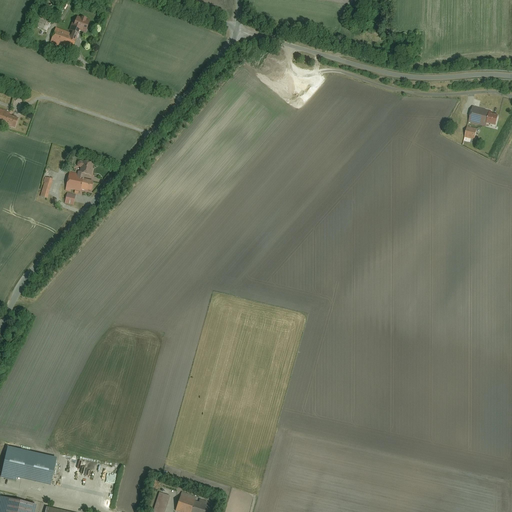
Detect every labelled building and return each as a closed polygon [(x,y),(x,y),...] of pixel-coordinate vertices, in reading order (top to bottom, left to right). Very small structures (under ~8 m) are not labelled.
[(78,18),(75,27),(74,30),(80,32),(86,34),(90,22),(78,18)] [(38,28),(46,33),(51,24),(42,19),(38,28)] [(56,29),(51,43),(72,51),(80,32),(74,30),(75,27),(71,26),(68,34),(56,29)] [(494,127),(497,116),(489,114),(489,112),(486,111),(486,110),(473,107),(467,123),(485,128),(486,125),(494,127)] [(19,120),(9,116),(10,113),(0,109),(0,126),(5,128),(5,126),(15,129),(19,120)] [(477,130),(466,127),(464,137),(474,139),(477,130)] [(86,175),(85,176),(90,178),(93,166),(83,163),(83,164),(79,163),(77,164),(76,166),(78,169),(81,169),(80,173),(86,175)] [(79,192),(81,193),(81,191),(87,193),(87,192),(91,193),(94,183),(84,181),(85,176),(86,175),(80,173),(78,173),(77,175),(70,173),(65,191),(71,193),(71,190),(75,191),(74,194),(78,195),(79,192)] [(43,183),(44,183),(40,197),(47,199),(53,180),(44,178),(43,183)] [(76,196),(67,193),(65,204),(73,206),(74,202),(76,196)] [(79,458),(80,451),(54,445),(53,448),(49,447),(48,452),(79,458)] [(57,460),(7,449),(0,480),(16,483),(17,480),(50,488),(57,460)] [(197,498),(181,492),(174,511),(192,511),(196,503),(197,498)] [(153,511),(165,511),(170,497),(160,493),(153,511)] [(0,497),(0,511),(36,511),(37,506),(0,497)] [(206,511),(208,507),(196,503),(192,511),(206,511)]
